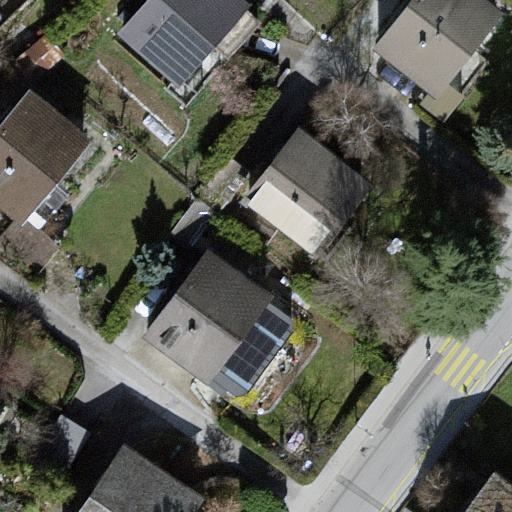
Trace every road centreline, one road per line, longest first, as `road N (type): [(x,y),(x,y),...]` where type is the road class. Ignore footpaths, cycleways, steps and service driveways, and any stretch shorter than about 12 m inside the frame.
road 1 (unknown): [(314,490),(0,272)]
road 2 (residential): [(343,511),(511,287)]
